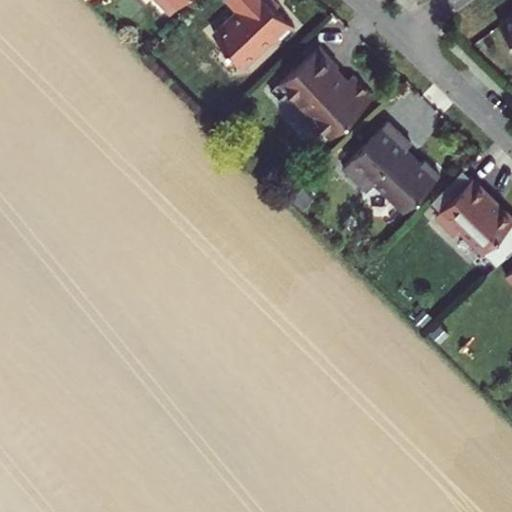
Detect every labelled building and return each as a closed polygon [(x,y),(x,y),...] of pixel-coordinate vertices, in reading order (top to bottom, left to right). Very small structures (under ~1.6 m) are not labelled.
[(160,0),(170,10),(180,0),(160,0)] [(229,0),(236,8),(212,31),(243,63),(273,36),(277,41),(293,26),(274,6),(268,0),(229,0)] [(511,12),(499,22),(511,40),(511,12)] [(279,80),(319,122),(364,86),(352,72),(346,78),(335,66),(337,63),(318,43),(279,80)] [(330,134),(372,95),(364,86),(319,122),(330,134)] [(404,209),(439,173),(423,158),(420,162),(405,147),(410,141),(386,119),(342,165),(366,188),(373,180),(376,180),(389,193),(388,193),(404,209)] [(439,208),(470,176),(463,170),(433,202),(439,208)] [(511,219),(511,215),(499,203),(496,206),(487,197),(490,194),(471,175),(470,176),(439,208),(435,213),(454,232),(458,227),(482,250),(485,247),(499,261),(511,248),(511,220),(511,219)] [(499,203),(490,194),(487,197),(496,206),(499,203)]
